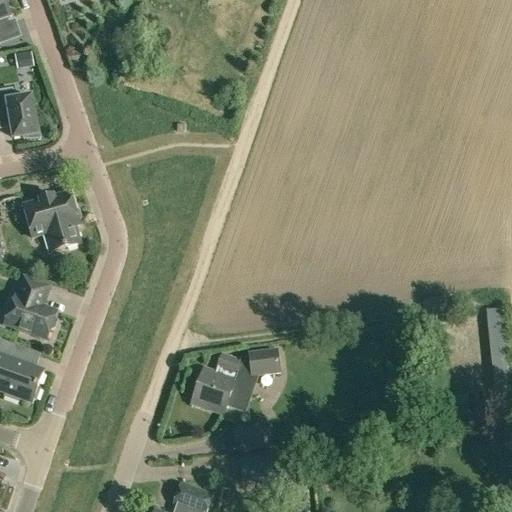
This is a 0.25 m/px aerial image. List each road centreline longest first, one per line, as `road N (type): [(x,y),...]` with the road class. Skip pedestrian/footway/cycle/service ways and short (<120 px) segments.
road 1 (track): [(149,411),(294,0)]
road 2 (residential): [(44,451),(115,252),(88,153)]
road 3 (residential): [(88,153),(34,0)]
